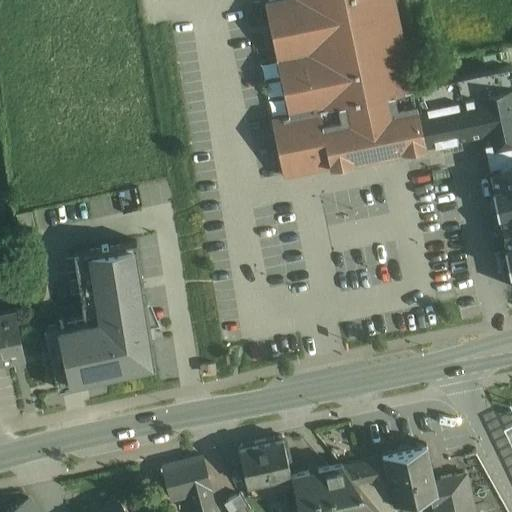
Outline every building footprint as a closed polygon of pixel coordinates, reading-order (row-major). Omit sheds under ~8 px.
[(264,0),(274,46),(288,113),(271,116),(275,135),(283,175),(330,165),(318,106),(413,86),(404,44),(395,0),(264,0)] [(511,72),(511,66),(413,86),(425,145),(483,133),(490,168),(510,164),(510,162),(511,161),(511,72)] [(413,86),(318,106),(330,165),(425,145),(413,86)] [(511,161),(510,162),(510,164),(490,168),(494,185),(491,185),(497,213),(499,212),(501,221),(506,243),(503,244),(505,251),(497,252),(500,267),(508,265),(509,272),(511,271),(511,273),(511,161)] [(156,367),(133,241),(76,252),(89,320),(48,327),(59,385),(156,367)] [(0,310),(0,357),(11,355),(11,356),(24,354),(17,317),(15,307),(0,310)] [(511,420),(503,425),(511,444),(511,420)] [(282,435),(241,445),(241,447),(238,447),(246,484),(249,483),(291,474),(286,452),(289,451),(287,440),(282,435)] [(426,444),(383,454),(383,456),(388,477),(394,501),(433,492),(437,491),(434,480),(426,444)] [(203,455),(162,465),(171,498),(188,493),(192,511),(206,511),(214,510),(210,492),(209,488),(211,487),(203,455)] [(383,456),(343,465),(359,483),(388,477),(383,456)] [(342,463),(291,475),(292,479),(299,511),(382,511),(359,483),(343,465),(342,463)] [(465,473),(434,480),(437,491),(433,492),(437,511),(473,511),(468,488),(469,488),(465,473)] [(291,474),(249,483),(252,497),(292,489),(290,479),(292,479),(291,475),(291,474)] [(250,511),(239,493),(225,501),(231,511),(250,511)] [(129,511),(118,495),(90,511),(129,511)] [(35,511),(29,499),(3,511),(35,511)]
